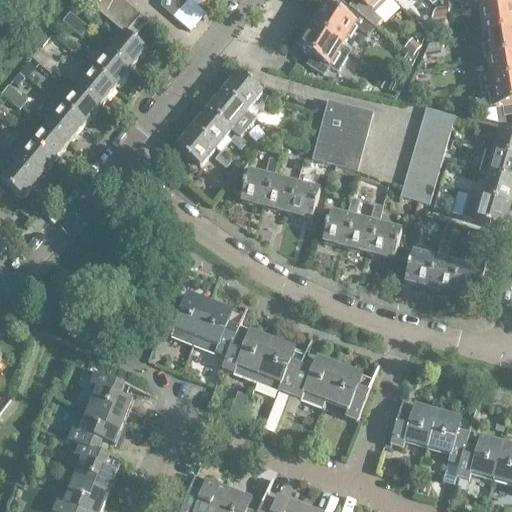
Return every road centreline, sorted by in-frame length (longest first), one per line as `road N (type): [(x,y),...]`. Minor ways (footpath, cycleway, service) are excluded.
road 1 (residential): [(125,162),(187,224),(295,294),(403,334)]
road 2 (residential): [(141,511),(184,424),(358,500)]
road 3 (residential): [(125,162),(252,0)]
road 4 (residential): [(0,288),(125,162)]
road 5 (residential): [(358,500),(403,334)]
